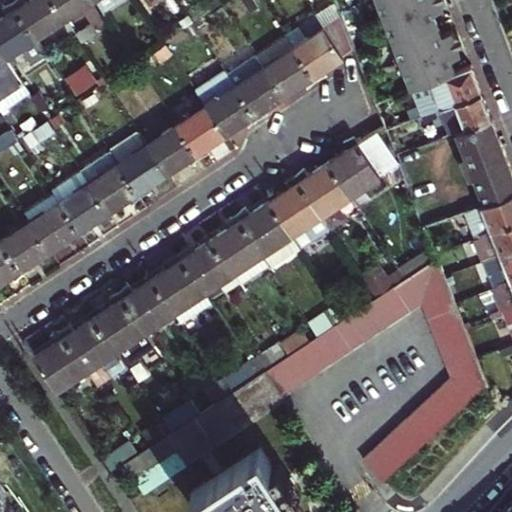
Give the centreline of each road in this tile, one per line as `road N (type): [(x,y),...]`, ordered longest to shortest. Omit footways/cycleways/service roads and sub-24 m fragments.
road 1 (residential): [(0,330),(343,105)]
road 2 (residential): [(94,511),(0,363)]
